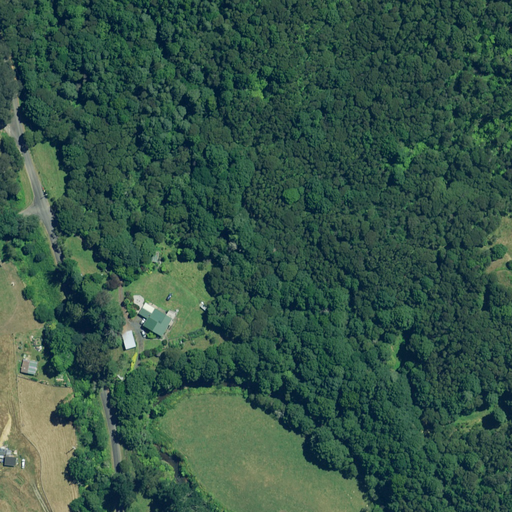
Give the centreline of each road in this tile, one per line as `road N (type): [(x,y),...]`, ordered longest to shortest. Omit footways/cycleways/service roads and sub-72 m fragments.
road 1 (unclassified): [(42,202),(74,305),(117,511)]
road 2 (unclassified): [(0,44),(17,132),(42,202)]
